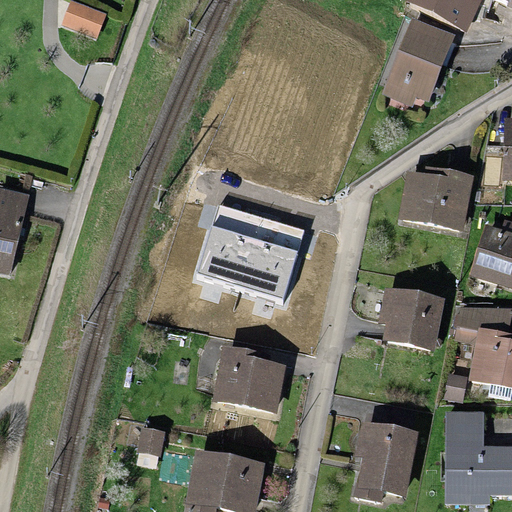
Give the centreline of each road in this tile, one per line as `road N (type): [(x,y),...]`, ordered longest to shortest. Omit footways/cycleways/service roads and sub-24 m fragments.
road 1 (residential): [(511,96),(360,193),(298,511)]
road 2 (track): [(1,511),(28,383)]
